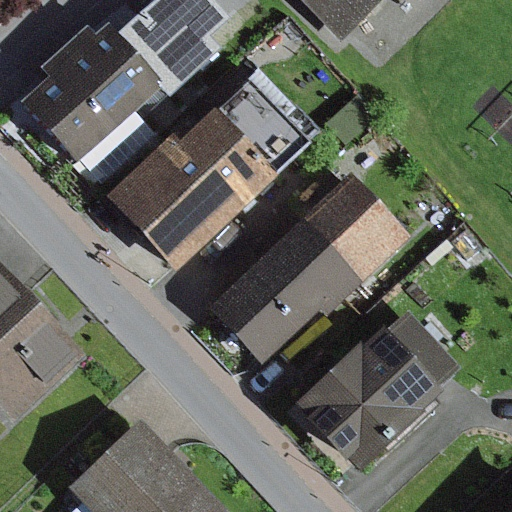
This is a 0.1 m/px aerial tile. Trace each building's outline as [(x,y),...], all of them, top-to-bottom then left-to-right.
[(297,0),(340,42),(382,0),(297,0)] [(45,83),(16,109),(72,171),(160,92),(155,87),(183,62),(142,16),(114,41),(104,30),(93,41),(82,29),(35,72),(45,83)] [(168,140),(104,201),(174,275),(305,150),(281,125),(292,115),(256,77),(212,118),(209,115),(175,147),(168,140)] [(346,184),(206,315),(258,370),(316,316),(322,322),(404,246),(346,184)] [(0,419),(8,429),(81,361),(0,274),(0,419)] [(379,331),(293,411),(355,475),(437,399),(432,394),(458,370),(406,314),(383,336),(379,331)] [(220,511),(136,425),(63,496),(79,511),(220,511)]
